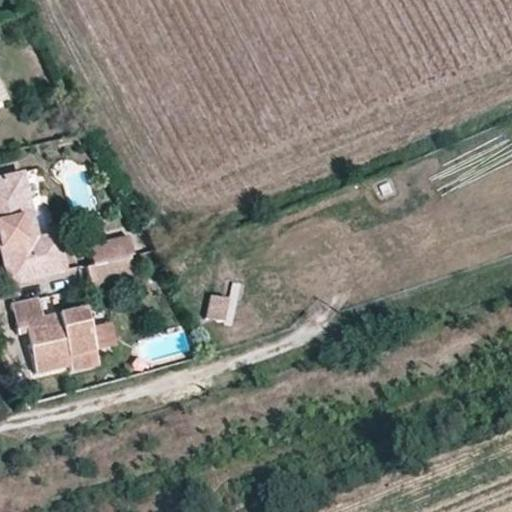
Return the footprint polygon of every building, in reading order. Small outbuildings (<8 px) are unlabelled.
[(56,233),(36,238),(21,174),(0,178),(0,234),(5,233),(17,284),(65,272),(56,233)] [(0,255),(7,286),(17,284),(5,233),(0,234),(0,255)] [(87,246),(92,265),(129,256),(133,255),(128,236),(87,246)] [(85,269),(91,291),(135,281),(129,256),(92,265),(92,267),(85,269)] [(227,300),(222,324),(231,326),(240,286),(231,284),(227,300)] [(210,297),(204,320),(222,324),(227,300),(210,297)] [(42,319),(37,300),(10,306),(17,337),(41,331),(43,342),(28,346),(35,375),(69,367),(70,373),(97,367),(94,353),(88,329),(84,310),(42,319)] [(110,324),(88,329),(94,353),(115,348),(110,324)]
